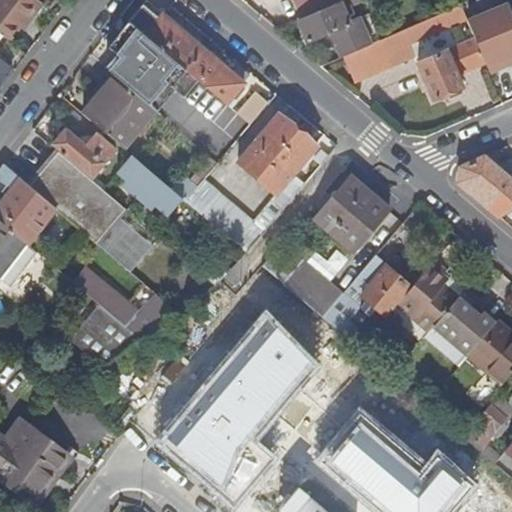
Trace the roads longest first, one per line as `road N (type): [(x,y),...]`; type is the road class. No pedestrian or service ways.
road 1 (residential): [(209,0),(420,171)]
road 2 (residential): [(0,127),(97,0)]
road 3 (residential): [(420,171),(511,257)]
